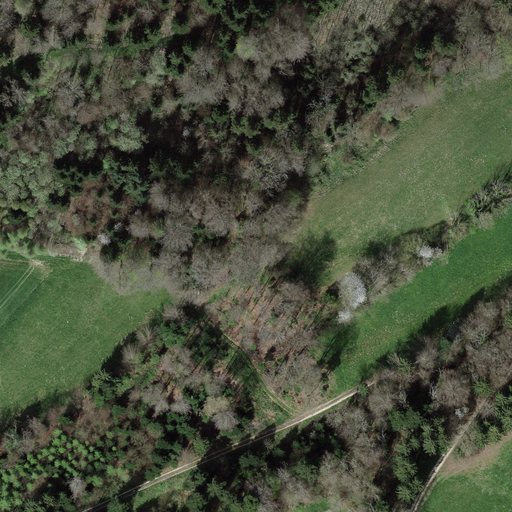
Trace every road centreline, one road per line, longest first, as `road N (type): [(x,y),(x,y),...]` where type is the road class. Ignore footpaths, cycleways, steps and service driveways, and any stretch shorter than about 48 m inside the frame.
road 1 (track): [(87,511),(330,407),(511,291)]
road 2 (track): [(235,0),(198,23),(125,44),(19,51),(0,70)]
road 3 (track): [(511,389),(453,457),(420,511)]
